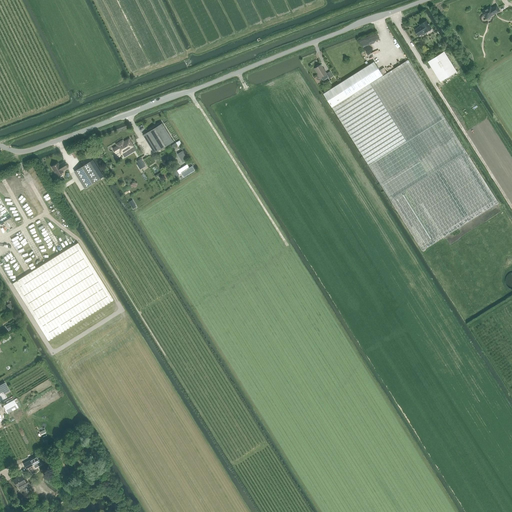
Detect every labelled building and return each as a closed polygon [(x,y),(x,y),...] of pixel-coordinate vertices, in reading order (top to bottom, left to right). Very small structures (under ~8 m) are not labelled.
[(490,6),(482,11),(486,19),(494,14),(499,11),(496,6),(491,8),(490,6)] [(423,23),(420,25),(421,27),(418,28),(414,30),(418,36),(421,34),(421,36),(425,33),(424,32),(427,30),(428,31),(429,31),(431,30),(431,29),(430,28),(431,28),(428,24),(429,24),(428,23),(426,21),(425,20),(424,20),(423,21),(422,22),(423,23)] [(427,61),(440,81),(456,71),(444,51),(427,61)] [(370,83),(332,107),(369,165),(373,172),(421,249),(422,251),(498,203),(497,201),(479,172),(444,117),(408,60),(370,83)] [(362,69),(323,93),(332,107),(371,82),(383,75),(374,61),(362,69)] [(318,74),(318,75),(320,78),(327,73),(321,64),(319,65),(318,65),(316,66),(316,67),(315,68),(318,74)] [(147,133),(158,151),(174,141),(162,123),(147,133)] [(114,148),(113,149),(116,153),(117,152),(119,151),(120,150),(122,153),(127,150),(128,152),(135,148),(129,139),(124,142),(123,140),(121,141),(117,144),(118,146),(117,147),(114,148)] [(51,167),(57,176),(63,172),(63,170),(67,168),(64,162),(59,165),(58,163),(51,167)] [(187,164),(177,171),(179,175),(182,173),(184,177),(195,170),(192,166),(190,168),(187,164)] [(83,166),(75,171),(79,178),(87,173),(83,166)] [(44,185),(38,188),(44,199),(49,195),(44,185)] [(0,196),(0,223),(12,216),(0,196)] [(39,229),(43,226),(40,221),(35,224),(39,229)] [(77,243),(12,283),(48,341),(113,300),(77,243)] [(8,368),(9,371),(12,371),(23,366),(21,363),(19,364),(19,360),(18,358),(18,364),(16,365),(15,363),(15,361),(12,356),(9,356),(6,351),(2,351),(6,349),(3,349),(0,350),(0,360),(4,368),(8,368)] [(4,383),(0,385),(0,392),(3,391),(4,392),(8,390),(4,383)] [(14,399),(3,406),(7,413),(18,407),(14,399)] [(37,456),(23,464),(26,469),(40,461),(37,456)] [(15,468),(19,474),(23,472),(20,466),(15,468)] [(13,480),(17,487),(19,486),(20,489),(29,484),(27,480),(25,481),(22,475),(13,480)]
